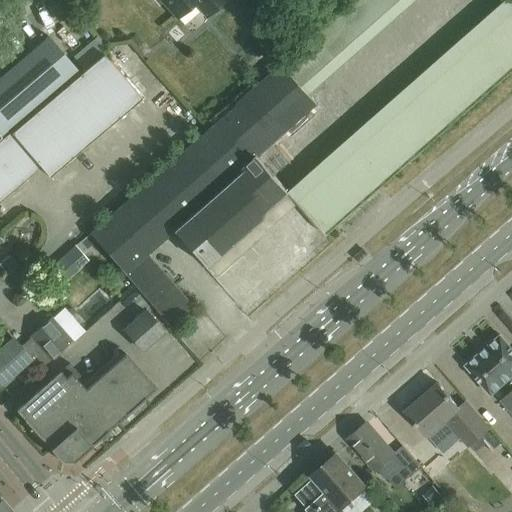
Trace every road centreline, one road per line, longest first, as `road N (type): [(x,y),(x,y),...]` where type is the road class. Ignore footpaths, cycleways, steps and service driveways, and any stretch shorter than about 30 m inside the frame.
road 1 (primary): [(511,160),(110,511)]
road 2 (primary): [(193,511),(511,237)]
